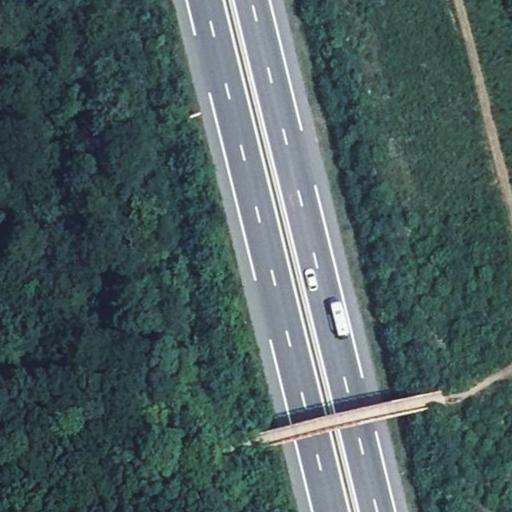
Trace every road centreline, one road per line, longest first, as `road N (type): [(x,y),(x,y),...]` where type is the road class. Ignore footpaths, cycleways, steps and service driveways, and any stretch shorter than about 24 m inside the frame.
road 1 (motorway): [(378,511),(248,0)]
road 2 (motorway): [(203,0),(329,511)]
